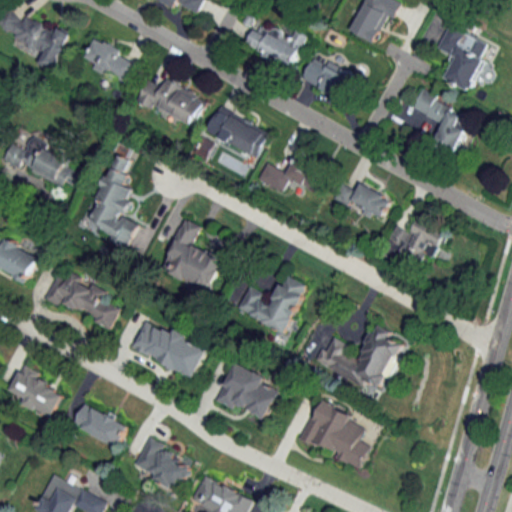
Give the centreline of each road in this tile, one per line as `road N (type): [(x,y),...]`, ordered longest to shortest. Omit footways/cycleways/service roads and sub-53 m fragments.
road 1 (residential): [(511,227),(101,0)]
road 2 (residential): [(366,511),(269,471),(0,313)]
road 3 (residential): [(493,345),(171,168)]
road 4 (secondary): [(511,277),(445,511)]
